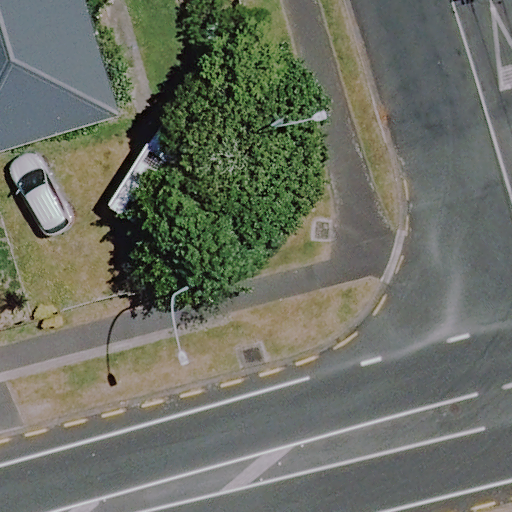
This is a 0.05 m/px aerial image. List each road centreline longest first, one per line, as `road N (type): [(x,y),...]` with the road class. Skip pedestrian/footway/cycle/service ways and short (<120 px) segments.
road 1 (tertiary): [(511,401),(94,511)]
road 2 (residential): [(511,202),(451,0)]
